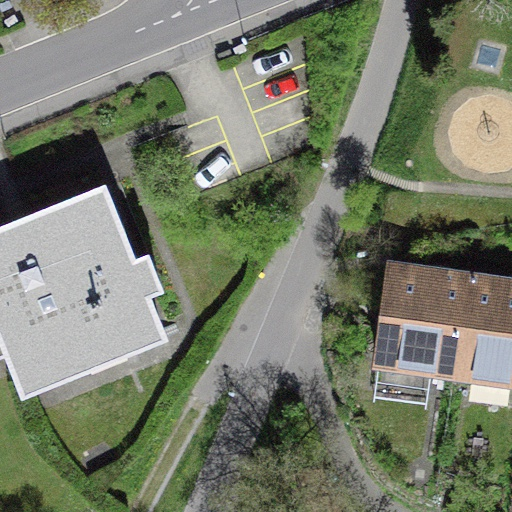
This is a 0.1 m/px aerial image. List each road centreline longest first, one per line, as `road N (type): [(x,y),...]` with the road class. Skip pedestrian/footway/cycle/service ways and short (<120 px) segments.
road 1 (residential): [(401,0),(348,169),(203,511)]
road 2 (residential): [(0,84),(213,0)]
road 3 (track): [(202,400),(140,511)]
